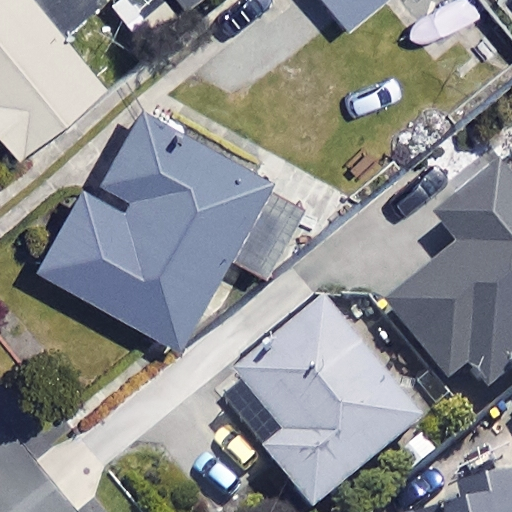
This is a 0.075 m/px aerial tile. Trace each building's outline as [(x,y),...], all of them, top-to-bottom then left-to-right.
[(0,0),(0,121),(23,150),(106,83),(64,30),(101,0),(0,0)] [(378,0),(329,0),(348,24),(378,0)] [(178,343),(231,253),(259,270),(303,196),(147,104),(95,191),(87,186),(42,262),(178,343)] [(439,226),(466,260),(399,312),(457,386),(475,372),(497,400),(511,387),(511,176),(509,172),(439,226)] [(330,511),(437,425),(340,307),(245,385),(291,441),(271,458),(315,511),(330,511)] [(511,511),(511,486),(463,499),(466,511),(511,511)]
